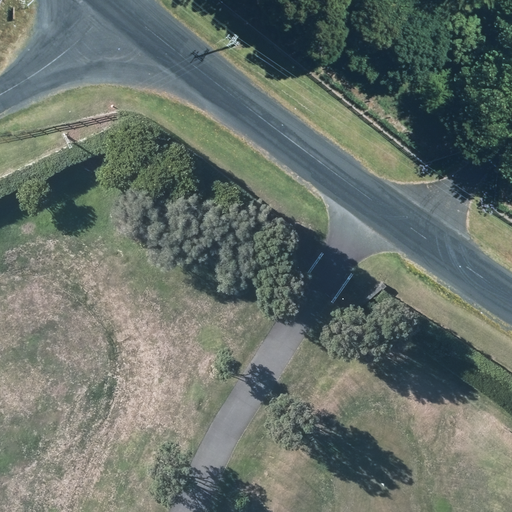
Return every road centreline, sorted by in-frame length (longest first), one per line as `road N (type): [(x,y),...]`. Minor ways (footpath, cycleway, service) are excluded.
road 1 (unclassified): [(114,4),(373,205),(511,294)]
road 2 (unclassified): [(114,4),(58,56),(0,94)]
